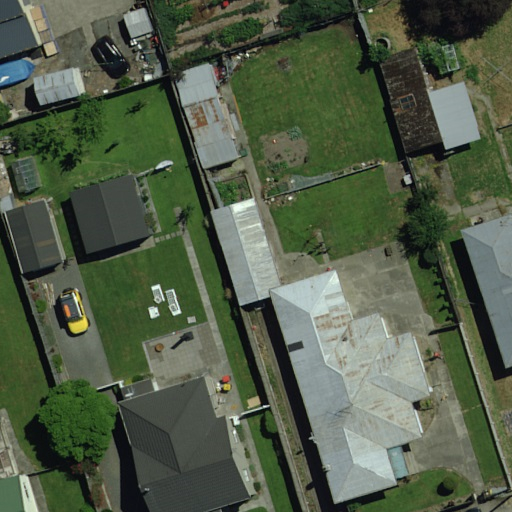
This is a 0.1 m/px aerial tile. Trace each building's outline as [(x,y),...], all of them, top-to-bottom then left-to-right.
[(35,0),(0,0),(0,72),(53,56),(35,0)] [(430,50),(391,64),(429,169),(499,144),(481,94),(451,105),(430,50)] [(230,70),(186,82),(215,183),(259,171),(230,70)] [(147,182),(83,198),(100,264),(163,249),(147,182)] [(261,191),(216,204),(250,316),(287,305),(294,303),(261,191)] [(62,201),(14,217),(37,287),(85,271),(62,201)] [(511,201),(465,218),(511,353),(511,201)] [(294,303),(287,305),(349,511),(376,511),(427,497),(415,457),(446,448),(435,411),(454,405),(426,311),(370,328),(356,284),(294,303)] [(229,363),(126,394),(161,511),(208,511),(268,495),(229,363)] [(41,511),(17,427),(0,431),(0,511),(41,511)]
